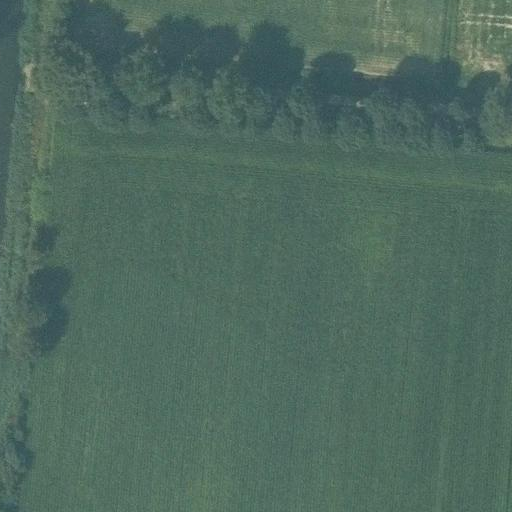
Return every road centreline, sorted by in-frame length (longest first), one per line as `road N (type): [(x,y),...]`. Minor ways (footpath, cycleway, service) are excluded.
road 1 (unclassified): [(511,114),(72,76)]
road 2 (track): [(32,73),(0,370)]
